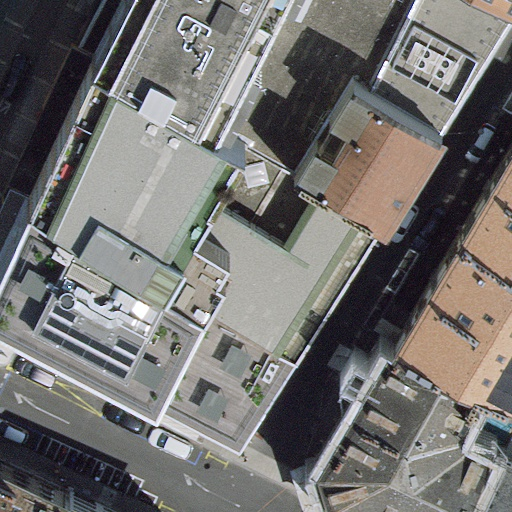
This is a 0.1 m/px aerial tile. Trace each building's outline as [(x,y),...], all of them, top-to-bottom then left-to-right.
[(281,0),(124,0),(98,54),(220,120),(281,0)] [(416,0),(281,0),(220,120),(252,137),(247,145),(312,179),(376,89),(416,0)] [(511,0),(416,0),(376,89),(442,130),(483,59),(511,14),(511,0)] [(33,195),(209,301),(228,261),(222,258),(234,238),(200,218),(217,192),(247,145),(252,137),(220,120),(98,54),(69,114),(33,195)] [(326,187),(384,220),(392,224),(418,181),(447,133),(442,130),(376,89),(312,179),(326,187)] [(295,240),(326,187),(312,179),(247,145),(217,192),(295,240)] [(461,230),(511,259),(511,146),(490,182),(461,230)] [(295,240),(217,192),(200,218),(234,238),(222,258),(228,261),(209,301),(299,355),(339,291),(384,220),(326,187),(295,240)] [(0,322),(155,401),(209,301),(33,195),(11,242),(0,266),(0,322)] [(396,339),(487,379),(511,391),(511,259),(461,230),(429,284),(396,339)] [(299,355),(209,301),(155,401),(241,447),(299,355)] [(459,511),(490,443),(472,433),(467,416),(487,379),(396,339),(358,402),(323,460),(333,495),(370,511),(459,511)] [(511,511),(511,448),(509,447),(492,439),(490,443),(459,511),(511,511)] [(0,511),(59,511),(73,483),(0,449),(0,511)] [(133,511),(73,483),(59,511),(133,511)]
